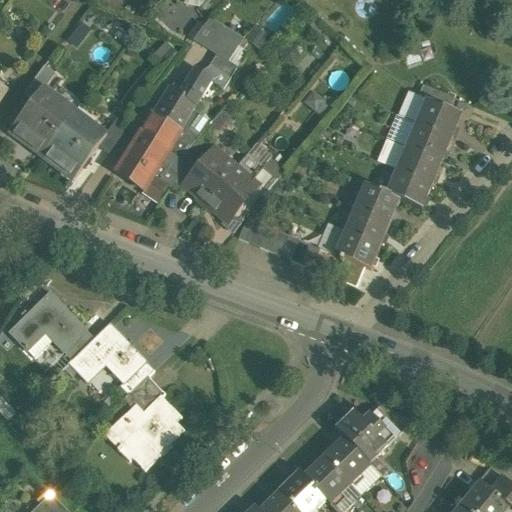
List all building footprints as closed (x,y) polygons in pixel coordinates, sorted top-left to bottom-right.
[(374,0),(357,0),(353,3),(363,18),(379,7),(374,0)] [(217,58),(210,69),(229,82),(238,70),(229,65),(243,42),(211,22),(194,44),(217,58)] [(261,52),(271,41),(255,27),(245,38),(261,52)] [(44,68),(25,93),(35,100),(43,90),(44,91),(55,76),(44,68)] [(179,97),(196,108),(212,83),(224,91),(229,82),(210,69),(204,78),(195,73),(179,97)] [(0,103),(9,92),(0,84),(0,103)] [(44,91),(43,90),(35,100),(9,135),(41,159),(41,158),(71,119),(71,118),(53,105),(56,100),(44,91)] [(170,92),(142,137),(168,154),(192,114),(196,108),(179,97),(170,92)] [(462,117),(427,102),(417,127),(452,142),(462,117)] [(192,114),(168,154),(180,161),(187,154),(210,126),(192,114)] [(89,132),(71,119),(41,158),(73,182),(99,148),(106,138),(105,137),(92,128),(89,132)] [(124,135),(113,127),(105,137),(106,138),(99,148),(108,155),(124,135)] [(452,142),(417,127),(407,150),(442,165),(452,142)] [(168,154),(142,137),(117,175),(144,192),(153,178),(161,166),(168,154)] [(442,165),(407,150),(397,173),(432,188),(442,165)] [(180,161),(168,154),(161,166),(179,178),(186,167),(180,163),(181,161),(180,161)] [(193,159),(187,154),(180,161),(181,161),(180,163),(186,167),(193,159)] [(198,176),(186,190),(187,190),(206,206),(236,170),(216,154),(198,176)] [(263,169),(248,157),(236,170),(251,183),(263,169)] [(198,176),(186,167),(179,178),(170,189),(181,197),(187,190),(186,190),(198,176)] [(263,169),(251,183),(256,187),(244,201),(255,210),(278,183),(263,169)] [(236,170),(206,206),(226,223),(244,201),(256,187),(251,183),(236,170)] [(432,188),(397,173),(387,197),(400,202),(423,211),(432,188)] [(166,187),(153,178),(144,192),(157,201),(166,187)] [(387,197),(365,187),(355,210),(390,225),(400,202),(387,197)] [(390,225),(355,210),(345,233),(381,248),(390,225)] [(257,226),(246,222),(238,242),(248,246),(257,226)] [(267,230),(257,226),(248,246),(259,250),(267,230)] [(278,235),(267,230),(259,250),(269,255),(278,235)] [(381,248),(345,233),(334,258),(344,261),(364,270),(370,272),(381,248)] [(288,239),(278,235),(269,255),(280,259),(288,239)] [(298,243),(288,239),(280,259),(290,263),(298,243)] [(309,247),(298,243),(290,263),(301,267),(309,247)] [(319,252),(309,247),(301,267),(311,272),(319,252)] [(364,270),(344,261),(335,281),(356,290),(364,270)] [(86,333),(51,296),(10,335),(24,350),(43,332),(64,354),(86,333)] [(72,363),(69,366),(85,382),(103,364),(123,386),(146,364),(109,327),(95,342),(72,363)] [(95,342),(86,333),(64,354),(72,363),(95,342)] [(154,373),(146,364),(123,386),(132,394),(148,379),(154,373)] [(165,397),(148,379),(132,394),(130,396),(147,414),(162,400),(165,397)] [(162,400),(147,414),(130,396),(124,402),(132,411),(104,438),(117,451),(119,454),(119,453),(130,464),(132,461),(145,474),(161,458),(160,456),(184,433),(176,425),(182,420),(162,400)] [(379,409),(363,425),(354,415),(336,432),(344,440),(369,467),(397,439),(380,423),(389,413),(379,409)] [(413,423),(389,413),(380,423),(397,439),(413,423)] [(344,440),(324,460),(350,488),(371,468),(369,467),(344,440)] [(324,460),(303,479),(326,503),(330,507),(350,488),(324,460)] [(303,479),(299,475),(279,494),(296,511),(316,511),(326,503),(303,479)] [(492,494),(510,509),(511,507),(511,488),(503,481),(492,494)] [(492,494),(480,484),(461,507),(466,511),(508,511),(509,511),(510,509),(492,494)] [(296,511),(279,494),(260,511),(296,511)] [(65,511),(50,496),(47,499),(48,500),(35,511),(65,511)]
